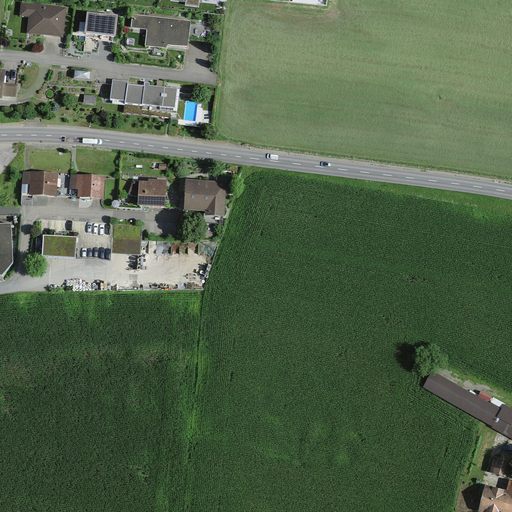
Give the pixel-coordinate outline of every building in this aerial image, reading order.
[(200,0),(217,2),(216,0),(173,0),(173,2),(187,3),(186,7),(199,8),(200,0)] [(67,10),(23,7),(22,17),(33,18),(32,33),(48,34),(65,36),(67,10)] [(117,18),(88,14),(85,36),(115,39),(117,18)] [(193,22),(132,16),(131,28),(148,30),(147,46),(169,48),(191,50),(193,22)] [(0,72),(0,102),(2,103),(3,97),(16,99),(18,86),(4,84),(6,73),(0,72)] [(146,86),(116,83),(114,101),(181,109),(183,90),(146,86)] [(62,175),(28,174),(28,186),(36,186),(36,198),(61,198),(62,175)] [(110,177),(74,175),(73,190),(82,190),(81,198),(108,200),(110,177)] [(146,199),(146,207),(172,208),(172,183),(146,182),(146,187),(135,183),(132,194),(146,199)] [(226,184),(189,184),(189,209),(210,209),(210,215),(225,216),(226,184)] [(17,224),(0,224),(0,278),(8,278),(19,267),(17,224)] [(142,226),(113,224),(112,257),(141,258),(142,226)] [(77,239),(43,237),(42,259),(75,261),(77,239)] [(491,409),(435,376),(428,389),(511,438),(511,409),(496,400),(491,409)] [(511,462),(499,459),(495,473),(511,478),(511,462)] [(511,511),(511,490),(511,492),(490,488),(485,511),(511,511)]
